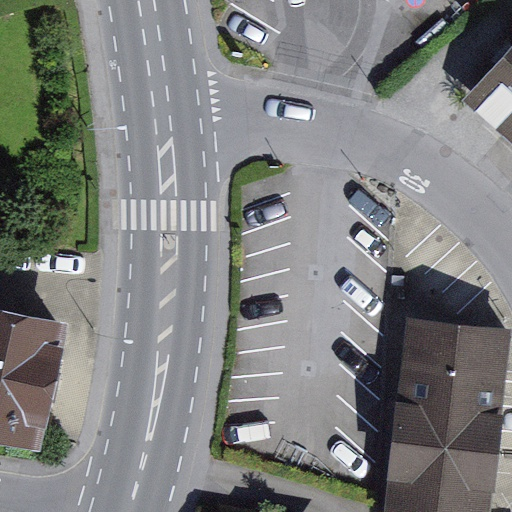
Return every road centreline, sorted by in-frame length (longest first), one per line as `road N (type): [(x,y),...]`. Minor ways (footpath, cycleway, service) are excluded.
road 1 (primary): [(174,117),(180,211),(167,393),(133,511)]
road 2 (residential): [(174,117),(298,114),(398,131),(511,239)]
